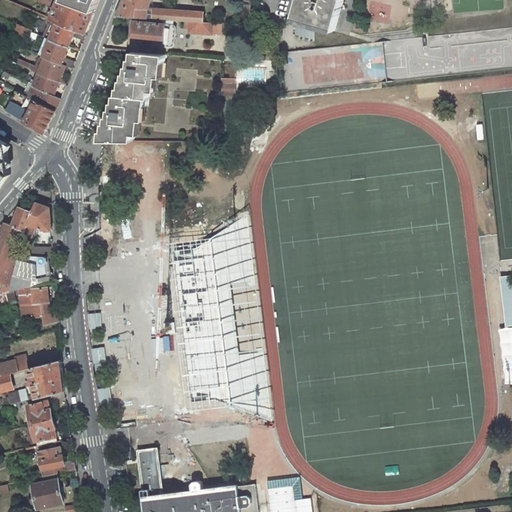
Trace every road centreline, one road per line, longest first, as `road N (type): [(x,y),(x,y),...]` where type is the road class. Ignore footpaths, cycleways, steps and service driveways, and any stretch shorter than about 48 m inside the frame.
road 1 (residential): [(107,511),(79,319),(71,188),(48,153)]
road 2 (residential): [(112,0),(48,153)]
